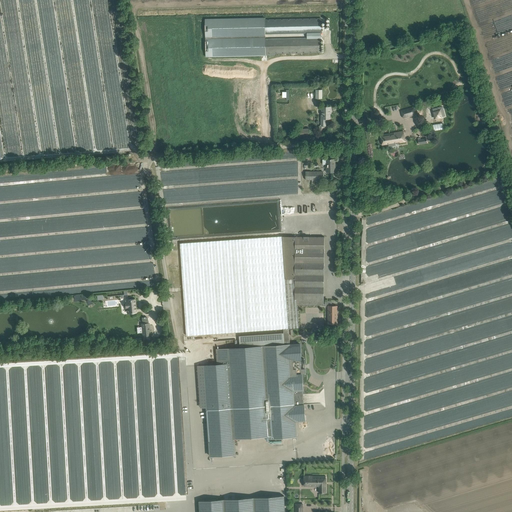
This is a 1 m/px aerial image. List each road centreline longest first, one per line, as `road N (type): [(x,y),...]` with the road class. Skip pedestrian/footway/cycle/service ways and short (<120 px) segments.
road 1 (unclassified): [(175,337),(153,179),(159,157),(353,141)]
road 2 (tertiary): [(350,511),(353,141)]
road 3 (tertiary): [(353,141),(354,0)]
